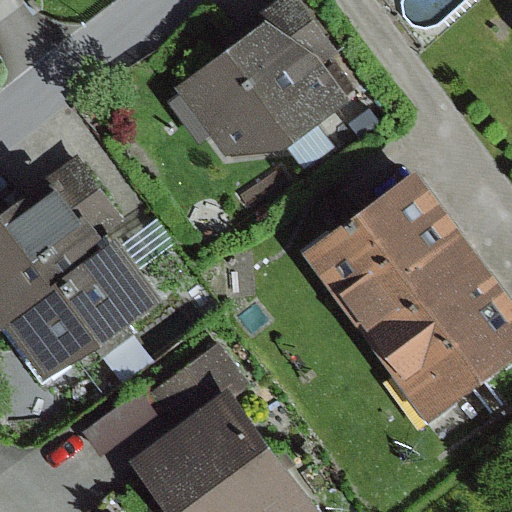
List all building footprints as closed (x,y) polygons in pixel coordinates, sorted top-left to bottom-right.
[(273,13),(179,83),(229,151),(293,141),(353,96),(328,58),(343,47),(305,0),(277,0),(268,7),(273,13)] [(81,155),(0,214),(0,320),(3,325),(84,265),(79,260),(110,237),(98,220),(118,206),(81,155)] [(511,273),(428,158),(308,245),(398,368),(392,372),(430,425),(463,401),(460,396),(503,365),(508,370),(511,367),(511,273)] [(160,216),(129,239),(147,264),(178,241),(160,216)] [(122,229),(110,237),(79,260),(84,265),(3,325),(0,325),(0,327),(44,388),(80,362),(76,358),(97,342),(105,353),(138,330),(131,321),(169,294),(147,264),(129,239),(122,229)] [(223,338),(154,389),(179,422),(238,378),(244,386),(253,379),(223,338)] [(179,422),(137,452),(181,511),(331,511),(335,510),(244,386),(238,378),(179,422)] [(162,411),(144,386),(86,428),(104,453),(162,411)] [(10,511),(0,498),(0,511),(10,511)]
